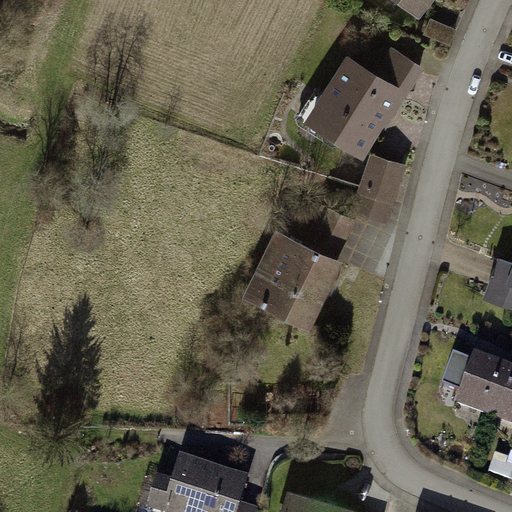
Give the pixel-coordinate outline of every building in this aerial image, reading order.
[(394,0),(420,21),(437,0),(394,0)] [(354,64),(316,124),(363,154),(418,68),(395,53),(378,80),(354,64)] [(378,161),(363,211),(390,220),(405,169),(378,161)] [(280,229),(250,296),(308,322),(352,224),(327,213),(313,244),(280,229)] [(511,267),(500,263),(488,296),(511,304),(511,267)] [(461,407),(496,420),(511,376),(511,373),(478,361),(461,407)] [(511,376),(496,420),(511,425),(511,376)] [(494,473),(511,477),(511,460),(497,457),(494,473)] [(156,478),(147,508),(158,511),(251,511),(238,508),(246,481),(178,460),(171,482),(156,478)] [(352,511),(290,492),(283,511),(352,511)]
